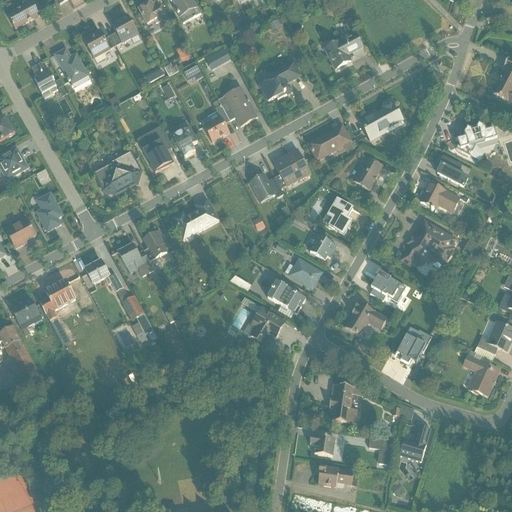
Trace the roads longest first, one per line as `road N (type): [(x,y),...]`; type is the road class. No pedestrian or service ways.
road 1 (residential): [(95,235),(438,47),(463,44)]
road 2 (residential): [(314,339),(420,147),(463,44)]
road 3 (residential): [(314,339),(408,395),(459,414),(498,420),(511,398)]
road 4 (residential): [(95,235),(0,69)]
road 5 (residential): [(274,511),(295,377),(314,339)]
road 6 (residential): [(0,58),(106,0)]
